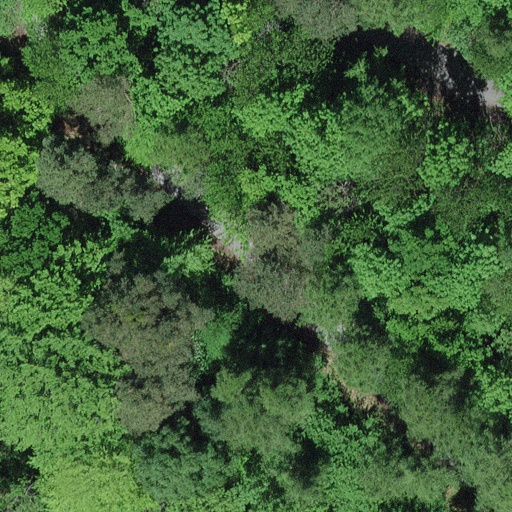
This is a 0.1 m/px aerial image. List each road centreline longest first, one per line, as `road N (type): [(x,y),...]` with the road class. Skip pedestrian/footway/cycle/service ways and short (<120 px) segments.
road 1 (track): [(60,0),(89,87),(328,290),(511,489)]
road 2 (track): [(511,69),(341,0)]
